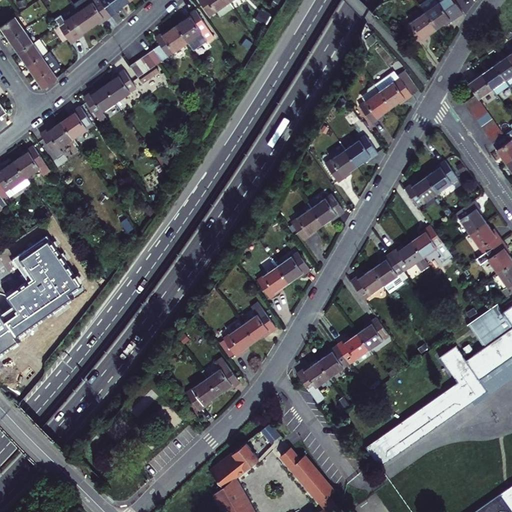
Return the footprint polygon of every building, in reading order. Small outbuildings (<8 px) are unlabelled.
[(113,13),(104,0),(92,0),(80,9),(91,24),(99,19),(102,17),(104,19),(113,13)] [(104,0),(113,13),(123,6),(121,3),(124,0),(104,0)] [(204,0),(210,9),(223,0),(204,0)] [(453,0),(446,0),(427,14),(438,30),(448,23),(449,24),(453,22),(464,14),(453,0)] [(185,16),(179,21),(190,38),(203,28),(209,36),(216,32),(197,5),(187,12),(189,14),(185,16)] [(91,24),(80,9),(68,18),(63,11),(56,16),(74,41),(84,34),(82,31),(85,29),(91,24)] [(27,28),(17,14),(2,24),(6,31),(12,39),(27,28)] [(438,30),(427,14),(407,27),(419,45),(426,40),(429,38),(428,37),(438,30)] [(164,56),(190,38),(179,21),(172,26),(168,28),(167,27),(158,34),(162,41),(156,45),(164,56)] [(16,45),(21,52),(36,41),(27,28),(12,39),(16,45)] [(25,59),(30,65),(50,52),(40,38),(36,41),(21,52),(25,59)] [(156,45),(150,49),(159,61),(164,56),(156,45)] [(159,61),(150,49),(144,53),(153,65),(159,61)] [(50,52),(30,65),(37,75),(44,86),(45,87),(57,79),(60,77),(56,71),(64,66),(53,50),(50,52)] [(144,53),(139,57),(147,69),(153,65),(144,53)] [(139,57),(133,61),(142,73),(147,69),(139,57)] [(507,81),(511,77),(511,60),(510,57),(503,62),(496,66),(507,81)] [(491,70),(483,75),(494,90),(507,81),(496,66),(491,70)] [(115,77),(108,82),(119,98),(138,84),(126,67),(117,73),(118,75),(115,77)] [(381,92),(393,108),(403,100),(405,102),(408,100),(419,92),(404,71),(400,74),(402,77),(399,79),(381,92)] [(381,92),(399,79),(394,72),(376,86),(381,92)] [(494,90),(483,75),(477,80),(470,84),(477,95),(480,99),(494,90)] [(497,95),(510,86),(507,81),(494,90),(497,95)] [(99,112),(119,98),(108,82),(101,87),(97,89),(96,87),(87,94),(99,112)] [(368,102),(362,107),(375,124),(380,120),(384,118),(382,116),(393,108),(381,92),(376,86),(371,91),(373,94),(365,99),(368,102)] [(477,95),(465,104),(469,109),(481,101),(480,99),(477,95)] [(0,100),(0,111),(2,115),(8,110),(1,99),(0,100)] [(473,115),(486,107),(481,101),(469,109),(473,115)] [(71,114),(64,118),(75,135),(96,121),(83,103),(73,109),(75,111),(71,114)] [(490,113),(486,107),(473,115),(478,122),(490,113)] [(482,127),(495,119),(490,113),(478,122),(482,127)] [(43,130),(56,148),(75,135),(64,118),(58,122),(54,126),(53,124),(43,130)] [(499,124),(495,119),(482,127),(486,133),(499,124)] [(491,139),(503,131),(499,124),(486,133),(491,139)] [(491,139),(495,145),(507,136),(503,131),(491,139)] [(347,149),(359,166),(370,158),(371,160),(374,158),(380,153),(367,135),(347,149)] [(499,151),(511,142),(507,136),(495,145),(499,151)] [(503,157),(508,163),(511,160),(511,141),(511,142),(499,151),(503,157)] [(16,158),(27,174),(47,160),(34,142),(25,149),(26,151),(22,154),(16,158)] [(347,149),(328,163),(340,181),(347,177),(351,174),(350,172),(359,166),(347,149)] [(27,174),(16,158),(10,162),(5,165),(4,163),(0,166),(0,188),(6,198),(31,180),(27,174)] [(435,171),(428,177),(439,193),(459,178),(446,160),(437,167),(438,169),(435,171)] [(406,189),(419,207),(439,193),(428,177),(422,181),(418,184),(416,182),(406,189)] [(333,193),(314,207),(326,224),(336,217),(337,219),(340,217),(347,212),(333,193)] [(478,205),(474,200),(456,213),(472,234),(487,222),(480,211),(482,210),(478,205)] [(326,224),(314,207),(294,222),(307,241),(313,237),(317,233),(316,231),(326,224)] [(487,222),(472,234),(485,252),(503,239),(499,234),(496,230),(494,231),(487,222)] [(426,256),(445,243),(435,230),(432,226),(429,228),(424,231),(425,233),(414,240),(426,256)] [(506,244),(503,239),(485,252),(499,272),(511,262),(511,256),(508,250),(510,249),(506,244)] [(403,246),(394,253),(406,270),(418,262),(424,270),(432,265),(426,256),(414,240),(409,244),(404,248),(403,246)] [(0,313),(0,350),(17,338),(15,335),(71,296),(68,292),(78,285),(47,241),(23,258),(37,278),(10,298),(19,311),(5,321),(0,313)] [(277,262),(280,266),(291,281),(301,274),(302,276),(306,273),(312,269),(297,248),(277,262)] [(385,261),(374,268),(386,285),(406,270),(394,253),(388,256),(384,260),(385,261)] [(511,262),(499,272),(508,284),(502,288),(507,296),(511,292),(511,262)] [(280,266),(260,280),(272,297),(279,292),(282,291),(280,289),(291,281),(280,266)] [(386,285),(374,268),(370,272),(364,275),(363,274),(353,281),(366,299),(386,285)] [(404,281),(411,277),(406,270),(386,285),(392,294),(406,283),(404,281)] [(458,381),(367,446),(382,467),(490,391),(481,379),(511,357),(511,303),(502,311),(511,326),(507,329),(483,346),(469,356),(459,343),(441,356),(458,381)] [(483,346),(507,329),(497,315),(491,307),(467,324),(483,346)] [(267,309),(246,323),(257,338),(267,331),(268,333),(272,330),(278,326),(267,309)] [(507,329),(511,326),(502,311),(497,315),(507,329)] [(368,327),(361,332),(373,349),(392,335),(379,316),(370,323),(371,325),(368,327)] [(246,323),(226,337),(239,354),(245,349),(249,347),(248,345),(257,338),(246,323)] [(349,338),(340,344),(353,363),(373,349),(361,332),(356,336),(350,339),(349,338)] [(330,354),(322,359),(334,376),(353,363),(340,344),(332,350),(333,351),(330,354)] [(306,367),(300,372),(321,402),(329,397),(321,385),(334,376),(322,359),(311,367),(310,365),(306,367)] [(229,361),(209,375),(221,392),(231,385),(233,387),(237,383),(242,380),(229,361)] [(209,375),(190,389),(203,407),(209,403),(212,401),(211,399),(221,392),(209,375)] [(334,492),(338,489),(304,445),(298,450),(291,441),(274,420),(213,469),(226,485),(217,492),(227,511),(339,511),(345,508),(334,492)] [(511,484),(472,511),(494,511),(511,500),(511,484)] [(511,511),(511,500),(494,511),(511,511)]
